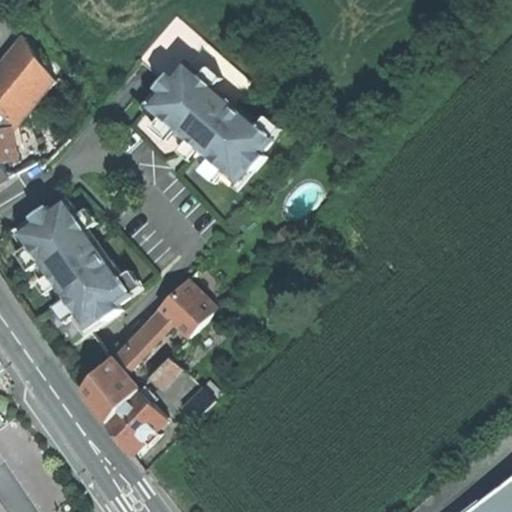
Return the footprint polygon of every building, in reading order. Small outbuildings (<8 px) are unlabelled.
[(25,39),(1,69),(15,129),(21,127),(58,83),(25,39)] [(173,74),(162,88),(161,89),(166,93),(153,107),(166,118),(169,114),(183,126),(179,129),(193,141),(196,138),(205,145),(202,149),(214,159),(218,156),(231,167),(228,171),(240,182),(253,168),(258,171),(270,157),(265,153),(275,141),(261,129),(264,126),(262,124),(246,111),(245,113),(228,99),(230,97),(218,87),(204,75),(190,63),(178,78),(173,74)] [(0,152),(6,164),(21,155),(15,129),(1,69),(0,67),(0,66),(0,152)] [(212,67),(204,75),(218,87),(225,79),(212,67)] [(259,171),(258,171),(253,168),(240,182),(228,171),(231,167),(218,156),(214,159),(202,149),(205,145),(196,138),(193,141),(179,129),(183,126),(169,114),(166,118),(153,107),(166,93),(161,89),(162,88),(161,88),(145,107),(161,121),(155,128),(171,142),(177,135),(188,145),(182,152),(187,156),(193,161),(199,154),(209,163),(203,170),(219,183),(225,177),(242,191),(259,171)] [(269,116),(262,124),(264,126),(261,129),(275,141),(285,129),(269,116)] [(0,183),(13,177),(6,164),(0,152),(0,183)] [(40,222),(24,234),(33,247),(37,244),(48,259),(44,262),(54,276),(58,273),(64,283),(60,286),(70,299),(74,297),(84,311),(80,314),(90,328),(106,316),(109,321),(125,310),(122,305),(134,296),(123,280),(127,278),(114,260),(112,261),(99,244),(101,242),(92,228),(88,231),(80,218),(83,216),(72,200),(55,211),(52,206),(36,217),(40,222)] [(88,335),(109,321),(106,316),(90,328),(80,314),(84,311),(74,297),(70,299),(60,286),(64,283),(58,273),(54,276),(44,262),(48,259),(37,244),(33,247),(24,234),(40,222),(36,217),(14,233),(26,250),(19,255),(31,272),(39,267),(48,279),(40,285),(44,290),(48,296),(56,290),(64,302),(57,307),(69,324),(77,319),(88,335)] [(189,283),(165,308),(176,320),(195,337),(221,311),(189,283)] [(165,308),(115,359),(130,376),(145,361),(142,357),(176,320),(165,308)] [(174,358),(153,379),(164,390),(185,369),(174,358)] [(99,407),(111,422),(143,389),(130,376),(115,359),(86,390),(99,407)] [(188,410),(196,419),(215,400),(206,391),(188,410)] [(171,419),(144,392),(112,425),(122,438),(135,455),(149,442),(153,446),(164,435),(159,431),(171,419)] [(511,511),(511,483),(473,511),(511,511)]
